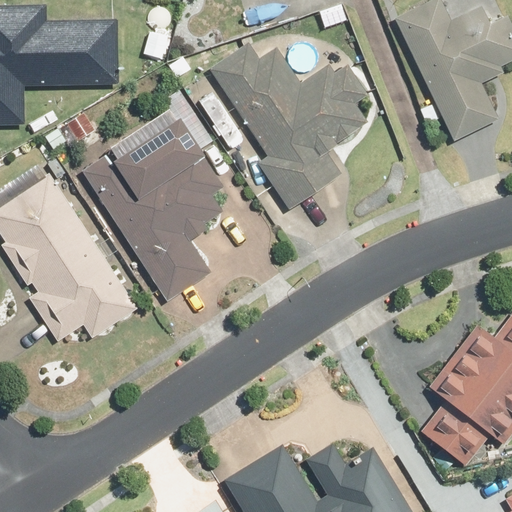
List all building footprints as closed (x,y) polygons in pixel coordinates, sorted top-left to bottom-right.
[(422,0),(389,16),(448,139),(492,117),(475,82),(497,72),(494,66),(511,57),(511,30),(502,10),(482,20),(475,6),(446,20),(436,0),(422,0)] [(0,124),(19,124),(18,80),(111,79),(110,19),(41,21),(41,5),(0,5),(0,124)] [(150,29),(152,30),(144,29),(140,54),(161,57),(165,32),(162,30),(164,30),(166,28),(167,27),(169,25),(169,23),(170,21),(170,19),(170,17),(169,15),(169,13),(168,11),(166,10),(164,8),(163,7),(161,7),(158,6),(156,6),(154,7),(152,8),(151,9),(149,10),(148,12),(147,13),(146,15),(145,17),(145,20),(146,22),(146,24),(147,25),(148,27),(150,29)] [(252,162),(283,209),(337,173),(321,149),(362,122),(347,100),(358,93),(342,68),(328,77),(322,67),(295,85),(270,47),(252,59),(243,45),(206,69),(263,155),(252,162)] [(123,83),(81,110),(95,131),(136,104),(123,83)] [(212,94),(196,104),(227,149),(243,139),(212,94)] [(74,169),(162,302),(209,272),(188,241),(206,229),(201,222),(218,211),(206,193),(218,186),(197,154),(194,157),(168,118),(164,120),(158,110),(98,149),(100,153),(74,169)] [(81,111),(62,123),(74,140),(92,129),(81,111)] [(35,292),(25,298),(51,339),(76,323),(86,339),(134,308),(45,169),(0,197),(0,252),(20,284),(27,280),(35,292)] [(440,405),(418,435),(455,462),(474,435),(492,449),(510,425),(506,422),(511,414),(511,311),(506,308),(483,338),(466,326),(419,389),(440,405)] [(276,446),(219,480),(238,511),(407,511),(367,446),(339,463),(327,442),(300,458),(321,494),(309,501),(276,446)] [(507,511),(505,511),(511,511),(511,491),(500,499),(507,511)] [(182,511),(217,511),(208,497),(182,511)]
